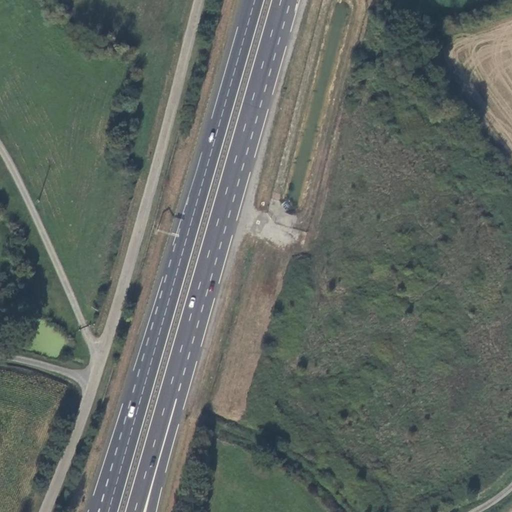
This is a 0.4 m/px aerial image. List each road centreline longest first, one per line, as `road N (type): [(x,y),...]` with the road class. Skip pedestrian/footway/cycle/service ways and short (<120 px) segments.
road 1 (unclassified): [(43,511),(101,357),(198,0)]
road 2 (trunk): [(254,0),(137,406)]
road 3 (trunk): [(204,269),(280,0)]
road 4 (trunk): [(133,511),(204,269)]
road 5 (trunk): [(150,511),(204,269)]
road 6 (track): [(345,511),(279,453),(208,423)]
